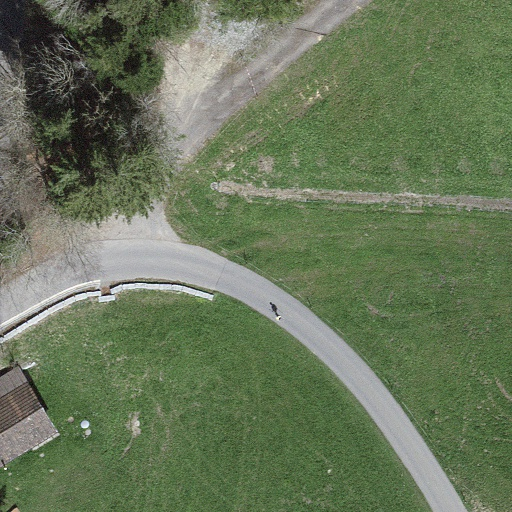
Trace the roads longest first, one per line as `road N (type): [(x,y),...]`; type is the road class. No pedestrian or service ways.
road 1 (unclassified): [(450,511),(333,346),(267,299),(190,264),(131,257),(72,267),(0,300)]
road 2 (track): [(352,0),(230,95),(132,224),(131,257)]
road 3 (unclassified): [(17,0),(0,138)]
